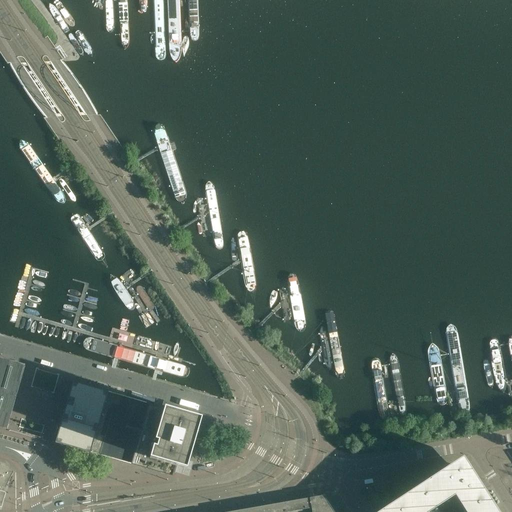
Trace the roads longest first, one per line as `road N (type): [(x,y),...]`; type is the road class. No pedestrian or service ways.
road 1 (tertiary): [(269,392),(173,270),(0,8)]
road 2 (tertiary): [(269,436),(253,466),(227,479),(59,504)]
road 3 (tertiary): [(109,511),(266,486),(292,473),(303,454)]
road 4 (residential): [(474,446),(348,465),(314,459)]
